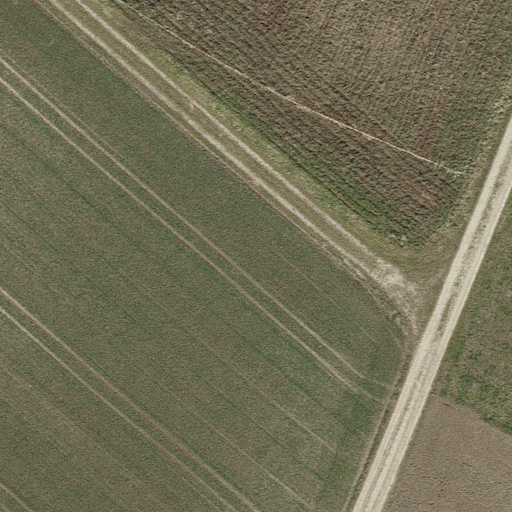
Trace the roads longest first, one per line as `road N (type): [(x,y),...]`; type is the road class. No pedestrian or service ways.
road 1 (track): [(444,328),(68,0)]
road 2 (track): [(511,161),(371,511)]
